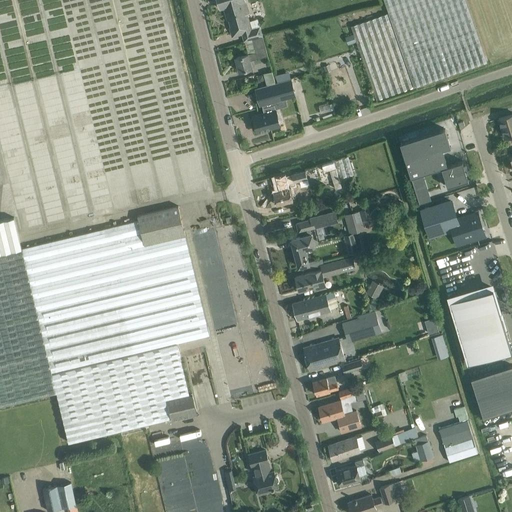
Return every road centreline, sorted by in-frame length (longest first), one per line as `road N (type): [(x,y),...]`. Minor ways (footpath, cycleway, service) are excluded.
road 1 (tertiary): [(329,511),(235,163)]
road 2 (unclassified): [(235,163),(511,69)]
road 3 (tertiary): [(235,163),(194,0)]
